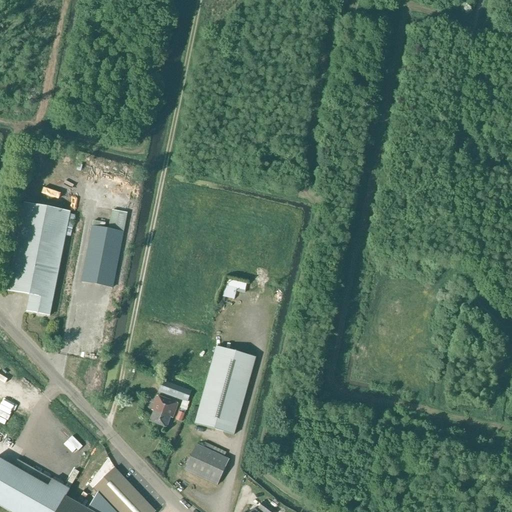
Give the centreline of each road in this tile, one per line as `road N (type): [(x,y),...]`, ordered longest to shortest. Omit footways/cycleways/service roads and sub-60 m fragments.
road 1 (track): [(106,431),(199,0)]
road 2 (unclassified): [(186,511),(0,320)]
